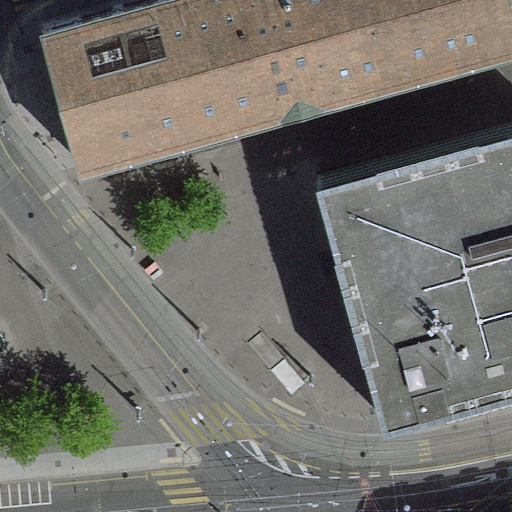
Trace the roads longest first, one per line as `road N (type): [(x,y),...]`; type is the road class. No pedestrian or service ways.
road 1 (residential): [(0,173),(158,373),(210,424),(323,498)]
road 2 (residential): [(323,498),(511,470)]
road 3 (residential): [(172,511),(323,498)]
